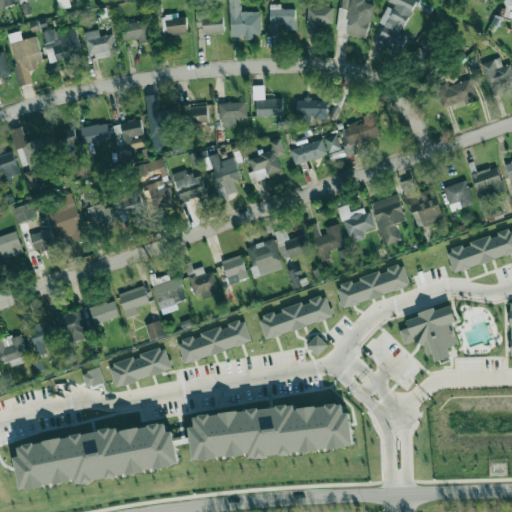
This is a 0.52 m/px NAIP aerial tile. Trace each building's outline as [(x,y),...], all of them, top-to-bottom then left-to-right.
[(0,0),(0,10),(15,6),(13,0),(0,0)] [(229,0),(230,36),(245,35),(245,39),(253,39),(253,33),(260,33),(260,11),(240,12),(240,0),(229,0)] [(340,0),(336,32),(368,36),(372,4),(364,3),(364,0),(340,0)] [(416,0),(389,0),(388,4),(379,23),(384,25),(378,39),(401,50),(406,38),(400,35),(416,0)] [(281,4),(270,4),(269,31),(277,31),(277,24),(285,24),(285,30),(295,30),(296,9),(281,9),(281,4)] [(333,7),(308,7),(307,25),(332,26),(333,7)] [(223,9),(196,10),(196,27),(203,26),(203,34),(224,33),(223,9)] [(188,34),(186,14),(162,17),(165,37),(188,34)] [(138,43),(150,42),(148,21),(122,22),(123,40),(137,40),(138,43)] [(48,63),(81,57),(76,27),(43,32),(48,63)] [(110,54),(109,48),(115,47),(113,33),(100,36),(99,30),(85,32),(89,58),(110,54)] [(42,60),(36,36),(22,39),(20,31),(8,34),(20,86),(32,83),(29,71),(37,69),(36,62),(42,60)] [(0,79),(12,76),(4,51),(0,51),(0,93),(1,93),(0,91),(0,79)] [(481,64),(491,95),(511,87),(511,68),(510,63),(503,66),(500,57),(481,64)] [(442,107),(451,105),(452,108),(471,104),(470,100),(476,99),(472,80),(448,84),(448,83),(437,85),(442,107)] [(282,98),(265,98),(265,86),(256,86),(256,116),(283,116),(282,98)] [(146,95),(152,149),(168,147),(167,138),(178,137),(175,108),(160,110),(158,94),(146,95)] [(297,100),(298,124),(310,124),(309,119),(327,118),(326,99),(297,100)] [(235,126),(235,119),(247,118),(246,101),(219,103),(220,127),(235,126)] [(207,104),(183,105),(184,124),(208,123),(207,104)] [(343,127),(350,146),(380,135),(372,113),(361,116),(363,121),(343,127)] [(114,124),(120,161),(134,159),(133,148),(145,146),(143,136),(144,136),(141,119),(114,124)] [(81,128),(85,145),(110,139),(106,122),(81,128)] [(61,157),(81,151),(73,125),(53,131),(61,157)] [(16,149),(23,147),(30,169),(51,163),(43,137),(26,142),(22,127),(10,130),(16,149)] [(328,153),(341,149),(337,134),(324,137),(328,153)] [(282,172),(277,156),(285,154),(281,138),(270,141),(273,151),(249,158),(253,171),(249,173),(251,181),(282,172)] [(327,154),(322,139),(290,149),(295,165),(327,154)] [(13,183),(11,177),(20,174),(13,151),(0,154),(0,186),(0,187),(13,183)] [(208,156),(218,189),(224,187),(226,195),(238,191),(235,181),(241,179),(235,157),(221,161),(219,153),(208,156)] [(162,176),(166,175),(162,159),(137,165),(141,179),(150,177),(149,172),(161,169),(162,176)] [(472,173),(478,198),(504,192),(498,166),(472,173)] [(202,176),(191,178),(189,169),(174,172),(179,201),(206,196),(202,176)] [(401,182),(412,214),(418,212),(423,227),(444,219),(433,187),(417,193),(412,178),(401,182)] [(148,183),(153,208),(175,204),(171,186),(164,188),(162,180),(148,183)] [(444,186),(450,210),(473,205),(468,181),(444,186)] [(113,195),(117,211),(124,210),(125,217),(144,213),(139,190),(113,195)] [(371,202),(385,246),(401,241),(396,223),(405,220),(397,194),(371,202)] [(73,240),(86,236),(73,195),(46,204),(58,239),(72,235),(73,240)] [(35,218),(32,203),(14,207),(17,222),(35,218)] [(340,207),(350,242),(365,238),(363,230),(374,227),(367,207),(350,212),(348,204),(340,207)] [(345,245),(339,226),(320,231),(317,223),(310,225),(321,261),(331,258),(328,250),(345,245)] [(56,246),(50,228),(29,235),(35,252),(56,246)] [(511,254),(511,230),(446,249),(453,272),(511,254)] [(0,235),(0,260),(23,253),(16,231),(0,235)] [(254,277),(283,268),(274,239),(246,247),(254,277)] [(221,262),(230,284),(249,277),(240,255),(221,262)] [(343,308),(411,287),(403,263),(388,268),(388,270),(336,286),(343,308)] [(213,272),(205,274),(203,265),(187,270),(194,295),(202,293),(204,298),(219,294),(213,272)] [(298,268),(288,271),(294,289),(304,286),(298,268)] [(178,310),(176,302),(184,300),(178,274),(153,280),(161,314),(178,310)] [(149,303),(144,286),(119,293),(126,317),(138,314),(136,307),(149,303)] [(259,316),(266,338),(334,319),(327,296),(259,316)] [(90,307),(94,323),(119,317),(115,300),(90,307)] [(405,345),(423,340),(427,355),(433,354),(435,361),(451,357),(448,348),(460,344),(449,306),(406,318),(409,328),(400,330),(405,345)] [(61,315),(69,342),(89,336),(81,309),(61,315)] [(252,343),(245,319),(229,324),(230,326),(178,341),(184,363),(252,343)] [(150,340),(165,336),(160,320),(146,324),(150,340)] [(37,355),(46,353),(43,342),(52,340),(47,321),(29,327),(37,355)] [(27,356),(21,335),(0,340),(0,358),(1,363),(27,356)] [(318,356),(328,345),(317,335),(307,346),(318,356)] [(115,386),(173,371),(166,347),(140,353),(140,356),(110,364),(115,386)] [(83,372),(87,387),(104,383),(100,367),(83,372)] [(354,448),(350,412),(344,412),(343,404),(295,408),(295,405),(194,415),(195,426),(190,427),(193,460),(250,455),(250,457),(354,448)] [(20,490),(76,481),(77,482),(179,467),(174,431),(167,432),(166,423),(118,430),(118,429),(18,444),(20,456),(15,457),(20,490)]
